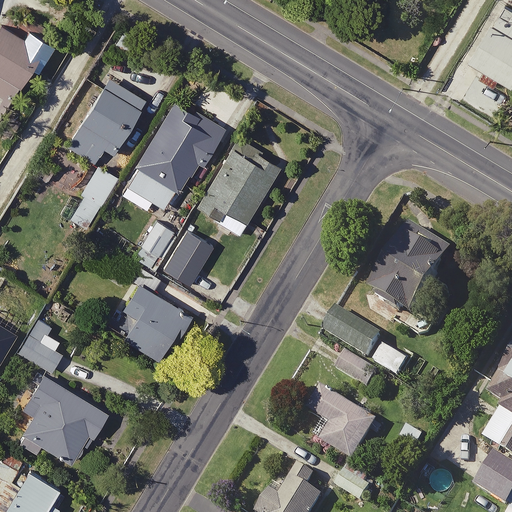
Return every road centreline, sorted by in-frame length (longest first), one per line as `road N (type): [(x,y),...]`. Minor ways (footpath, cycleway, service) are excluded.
road 1 (residential): [(153,511),(391,117)]
road 2 (secondary): [(196,0),(391,117)]
road 3 (secondary): [(391,117),(511,191)]
